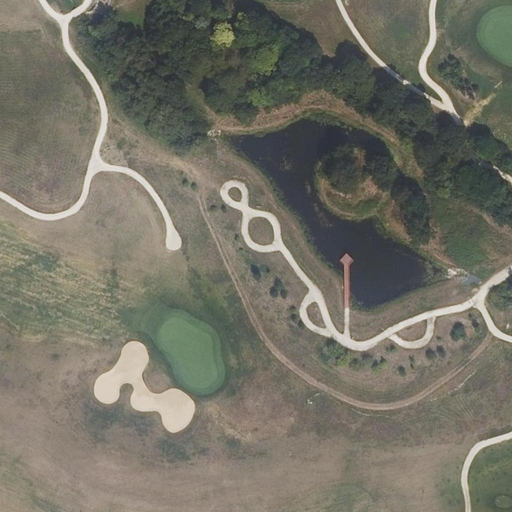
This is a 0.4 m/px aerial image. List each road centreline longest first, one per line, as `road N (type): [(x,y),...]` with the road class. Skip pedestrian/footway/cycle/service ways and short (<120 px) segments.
road 1 (track): [(511,269),(475,303),(353,345),(334,335),(268,215),(231,202),(223,191),(228,184),(244,190),(245,202)]
road 2 (track): [(452,110),(383,64),(339,0)]
